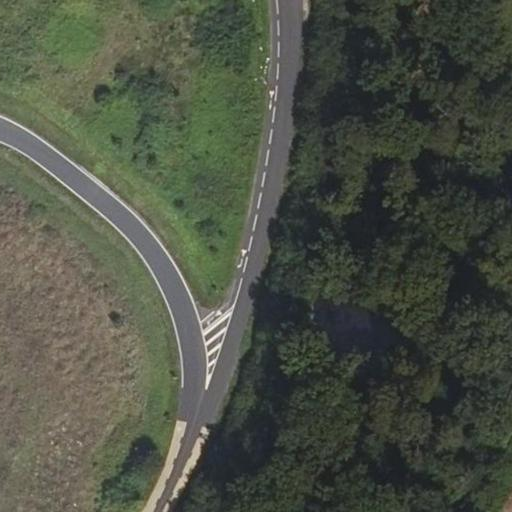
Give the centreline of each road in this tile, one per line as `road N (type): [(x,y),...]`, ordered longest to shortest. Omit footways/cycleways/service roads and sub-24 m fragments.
road 1 (tertiary): [(198,423),(236,334),(281,96),(283,0)]
road 2 (tertiary): [(0,128),(57,160),(149,246),(189,328),(198,423)]
